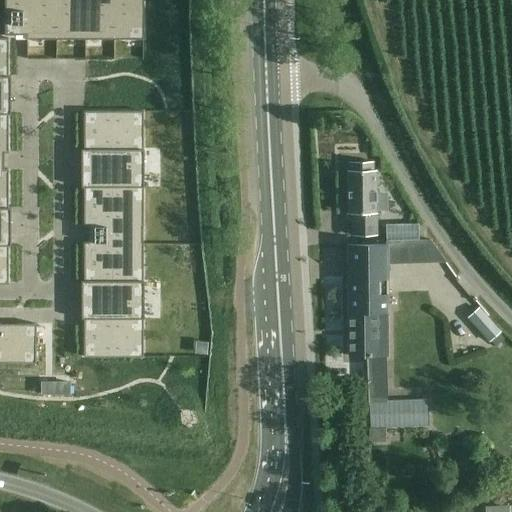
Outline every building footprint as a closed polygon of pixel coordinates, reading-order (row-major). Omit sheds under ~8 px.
[(5,0),(6,38),(8,38),(26,38),(26,40),(143,40),(143,0),(5,0)] [(0,282),(8,283),(8,245),(11,245),(11,206),(8,206),(8,170),(8,150),(8,115),(11,115),(11,76),(8,76),(8,38),(6,38),(0,37),(0,282)] [(83,149),(81,149),(81,188),(83,188),(83,223),(83,243),(83,279),(81,279),(81,318),(83,318),(83,356),(143,356),(143,318),(144,318),(144,279),(143,279),(143,243),(139,243),(139,223),(143,223),(143,188),(144,188),(144,149),(143,149),(143,111),(83,111),(83,149)] [(350,170),(347,170),(347,212),(352,212),(352,224),(352,234),(376,234),(376,224),(376,200),(376,186),(376,170),(372,170),(373,162),(350,162),(350,170)] [(417,223),(406,223),(407,240),(417,240),(417,223)] [(383,320),(387,320),(386,244),(347,245),(349,352),(383,351),(383,320)] [(490,341),(500,332),(477,307),(468,316),(490,341)] [(36,323),(0,323),(0,362),(36,363),(36,323)] [(368,400),(370,442),(385,441),(385,427),(428,425),(427,398),(368,400)]
